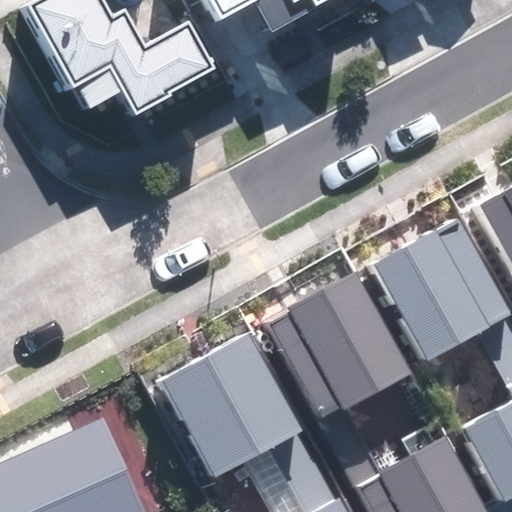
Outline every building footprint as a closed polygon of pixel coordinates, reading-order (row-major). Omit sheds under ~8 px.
[(170,92),(215,67),(190,23),(144,47),(125,12),(113,18),(102,0),(38,0),(27,6),(73,89),(79,86),(91,107),(125,89),(139,113),(172,95),(170,92)] [(210,0),(219,17),(252,0),(255,0),(270,30),(329,0),(210,0)] [(511,190),(482,206),(511,263),(511,190)] [(508,503),(511,500),(511,302),(464,215),(374,265),(428,362),(486,330),(511,376),(511,402),(467,427),(508,503)] [(267,323),(366,511),(479,511),(443,442),(386,472),(351,405),(410,374),(359,275),(267,323)] [(351,511),(252,331),(161,381),(215,478),(274,446),(310,511),(351,511)] [(0,511),(142,511),(101,419),(0,463),(0,511)]
